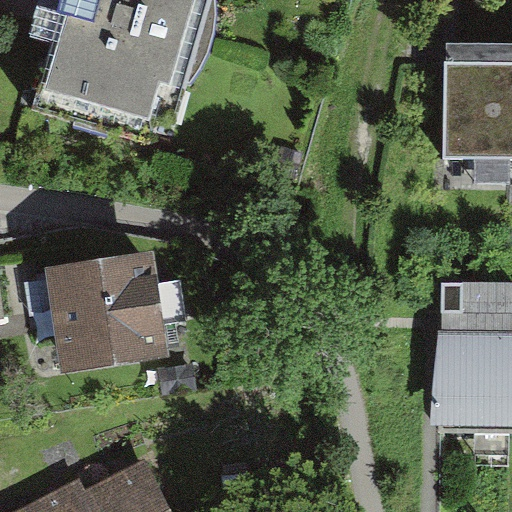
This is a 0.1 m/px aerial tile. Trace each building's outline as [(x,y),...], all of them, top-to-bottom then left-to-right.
[(155,131),(168,135),(209,0),(68,0),(66,9),(36,107),(152,142),(155,131)] [(511,51),(450,52),(450,155),(478,155),(478,182),(510,182),(510,159),(511,159),(511,51)] [(300,190),(264,178),(257,200),(292,211),(300,190)] [(158,256),(49,271),(64,374),(172,358),(158,256)] [(0,320),(8,319),(0,270),(0,320)] [(511,288),(442,287),(440,434),(511,434),(511,288)] [(167,511),(146,468),(88,497),(80,482),(18,511),(167,511)]
